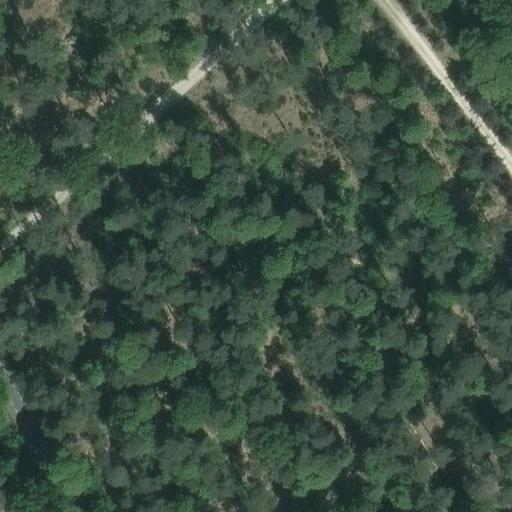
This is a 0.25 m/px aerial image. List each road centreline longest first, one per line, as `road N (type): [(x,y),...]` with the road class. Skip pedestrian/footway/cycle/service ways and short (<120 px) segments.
road 1 (track): [(267,0),(0,237)]
road 2 (track): [(381,0),(511,165)]
road 3 (tertiary): [(76,511),(0,359)]
